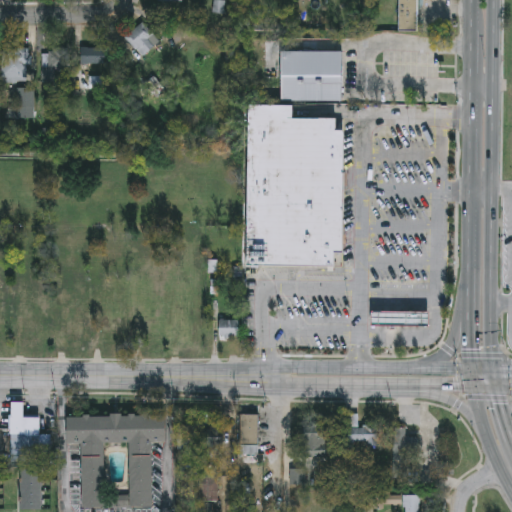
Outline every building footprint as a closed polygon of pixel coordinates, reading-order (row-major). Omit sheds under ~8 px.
[(418,0),(418,31),(399,31),(399,0),(418,0)] [(126,38),(143,21),(161,39),(144,56),(126,38)] [(106,47),(106,63),(83,63),(83,47),(106,47)] [(3,81),(3,48),(30,48),(30,81),(3,81)] [(69,70),(49,70),(49,48),(69,48),(69,70)] [(281,51),(342,51),(342,100),(281,100),(281,51)] [(249,104),(293,105),(293,117),(336,118),(336,130),(345,130),(343,251),(334,251),(334,266),(247,265),(249,104)] [(66,338),(87,338),(87,322),(76,322),(76,311),(66,311),(66,338)] [(429,313),(429,328),(372,328),(372,313),(429,313)] [(26,339),(52,339),(52,320),(26,320),(26,339)] [(239,320),(239,338),(220,338),(220,320),(239,320)] [(41,419),(41,466),(12,466),(12,403),(25,404),(25,419),(41,419)] [(154,508),(84,508),(83,444),(69,444),(69,417),(168,416),(168,443),(153,443),(154,508)] [(259,457),(240,457),(240,416),(259,416),(259,457)] [(303,458),(303,427),(326,427),(326,458),(303,458)] [(351,427),(378,428),(378,448),(350,447),(351,427)] [(194,428),(197,441),(181,445),(177,432),(194,428)] [(394,459),(394,429),(407,429),(407,438),(419,438),(419,459),(394,459)] [(43,471),(43,510),(22,510),(22,471),(43,471)] [(216,479),(216,502),(201,502),(201,479),(216,479)] [(404,511),(404,496),(421,496),(421,511),(404,511)]
